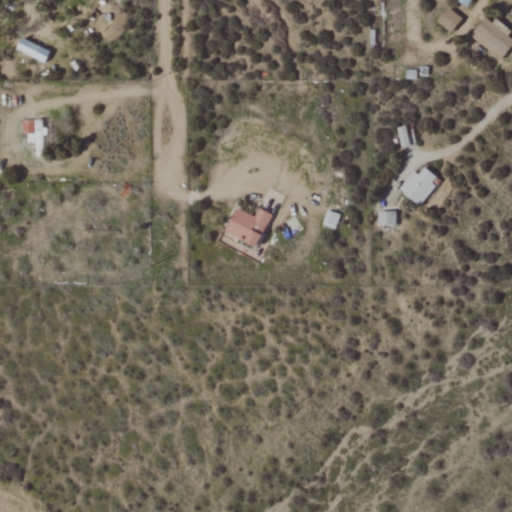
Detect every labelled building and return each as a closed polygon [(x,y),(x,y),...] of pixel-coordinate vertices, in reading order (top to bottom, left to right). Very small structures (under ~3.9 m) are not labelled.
[(458,0),(457,3),(467,8),(470,0),(458,0)] [(436,23),(450,33),(460,18),(446,8),(436,23)] [(499,61),(511,44),(511,36),(485,16),(468,37),(499,61)] [(48,51),(19,39),(15,51),(44,63),(48,51)] [(26,144),(34,144),(34,156),(45,156),(43,120),(21,121),(22,135),(26,135),(26,144)] [(410,127),(396,131),(400,148),(415,144),(410,127)] [(438,180),(420,165),(399,191),(417,206),(438,180)] [(233,210),(224,235),(256,247),(268,214),(257,210),(253,218),(233,210)] [(395,212),(377,212),(377,226),(395,226),(395,212)]
